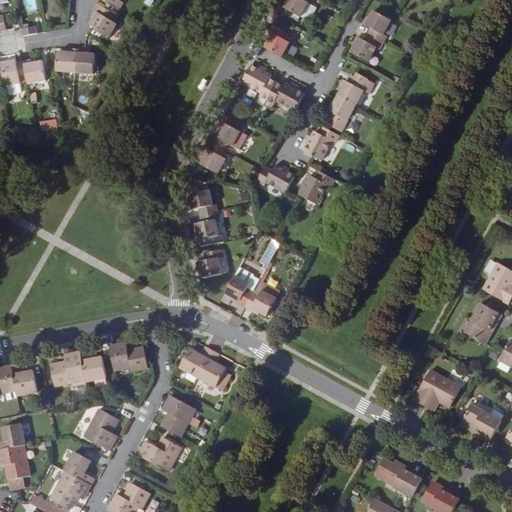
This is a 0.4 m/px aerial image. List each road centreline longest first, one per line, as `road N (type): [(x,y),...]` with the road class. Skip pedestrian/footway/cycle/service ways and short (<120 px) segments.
road 1 (residential): [(511,491),(224,330),(181,315)]
road 2 (residential): [(181,315),(167,200),(171,169),(240,42)]
road 3 (residential): [(151,318),(159,372),(151,402),(91,511)]
road 4 (unclassified): [(151,318),(0,347)]
